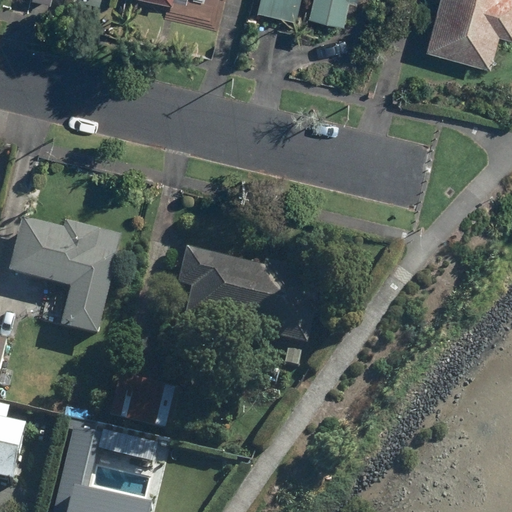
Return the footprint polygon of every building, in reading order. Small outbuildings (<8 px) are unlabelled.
[(224,0),(157,0),(221,14),(224,0)] [(439,0),(427,48),(489,65),(506,0),(439,0)] [(117,250),(22,227),(9,280),(66,294),(57,330),(94,340),(117,250)] [(174,321),(307,350),(321,286),(188,256),(174,321)] [(117,379),(106,422),(167,438),(178,396),(117,379)] [(23,438),(0,432),(0,491),(10,494),(23,438)] [(121,511),(84,503),(98,440),(72,434),(57,497),(56,496),(52,511),(121,511)] [(156,449),(102,436),(97,457),(151,470),(156,449)]
